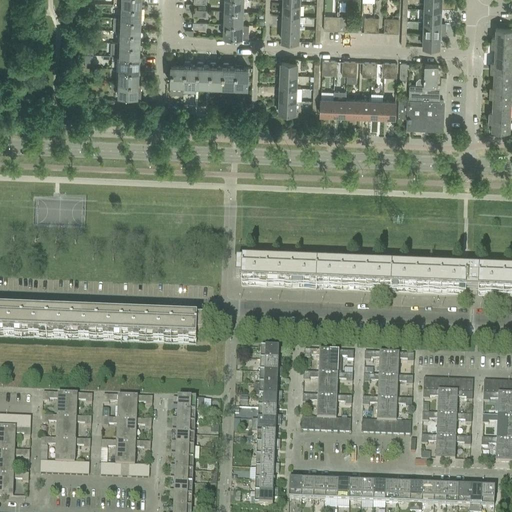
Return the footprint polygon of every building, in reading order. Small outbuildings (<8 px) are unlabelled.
[(225,0),(225,11),(244,11),(244,0),(225,0)] [(425,0),(425,9),(441,9),(441,0),(425,0)] [(284,3),(284,15),(299,16),(300,4),(284,3)] [(123,4),(122,17),(142,18),(145,18),(145,12),(145,5),(142,5),(123,4)] [(425,9),(425,21),(441,22),(441,9),(425,9)] [(225,11),(224,24),(244,24),(244,11),(225,11)] [(284,15),(283,28),(299,28),(299,16),(284,15)] [(89,16),(89,24),(99,24),(99,16),(89,16)] [(339,16),(339,31),(344,31),(352,31),(352,17),(345,16),(339,16)] [(114,17),(113,30),(122,30),(141,30),(141,25),(145,25),(145,18),(142,18),(122,17),(114,17)] [(425,21),(424,34),(440,34),(446,34),(446,26),(445,26),(445,22),(441,22),(425,21)] [(244,24),(224,24),(224,37),(249,38),(250,24),(244,24)] [(299,28),(283,28),(283,40),(298,41),(299,28)] [(493,36),(493,41),(511,41),(511,37),(511,28),(496,28),(496,36),(493,36)] [(122,30),(121,42),(141,43),(141,37),(144,37),(144,31),(141,30),(122,30)] [(440,34),(424,34),(424,46),(440,47),(440,34)] [(493,41),(493,46),(496,46),(495,54),(511,54),(511,45),(511,46),(511,41),(493,41)] [(112,55),(118,55),(140,56),(140,50),(144,50),(144,43),(141,43),(121,42),(112,42),(112,55)] [(492,61),(492,66),(511,67),(511,62),(511,54),(495,54),(495,61),(492,61)] [(118,55),(117,68),(120,68),(140,69),(140,63),(143,63),(143,56),(140,56),(118,55)] [(172,64),(171,93),(183,94),(183,92),(185,64),(179,64),(179,61),(172,60),(172,64)] [(322,75),(330,75),(330,60),(323,60),(322,75)] [(330,60),(330,75),(337,75),(338,60),(330,60)] [(185,64),(183,92),(196,93),(196,84),(197,84),(198,65),(192,65),(192,61),(185,61),(185,64)] [(198,61),(198,65),(197,84),(209,85),(210,65),(204,65),(204,62),(198,61)] [(343,75),(350,76),(351,61),(343,61),(343,75)] [(351,61),(350,76),(357,76),(358,61),(351,61)] [(210,62),(210,65),(209,85),(222,85),(223,66),(217,65),(217,62),(210,62)] [(222,85),(222,87),(235,88),(235,86),(236,66),(230,66),(230,63),(223,62),(223,66),(222,85)] [(282,62),(281,74),(297,75),(297,62),(282,62)] [(235,86),(235,88),(248,89),(248,86),(249,67),(243,67),(243,63),(236,63),(236,66),(235,86)] [(438,86),(439,76),(439,65),(425,64),(425,75),(425,77),(420,77),(416,81),(416,85),(438,86)] [(492,66),(492,71),(495,71),(494,79),(510,79),(511,79),(511,71),(510,71),(511,67),(492,66)] [(120,68),(120,81),(139,82),(139,76),(143,76),(143,69),(140,69),(120,68)] [(281,74),(281,87),(296,88),(297,75),(281,74)] [(311,76),(311,81),(314,81),(314,88),(319,89),(319,76),(314,76),(311,76)] [(491,86),(491,91),(510,92),(510,87),(511,87),(511,82),(511,79),(510,79),(494,79),(494,86),(491,86)] [(120,81),(119,94),(139,95),(142,95),(142,89),(142,82),(139,82),(120,81)] [(410,85),(410,99),(438,100),(438,86),(416,85),(410,85)] [(281,87),(280,99),(296,100),(296,88),(281,87)] [(334,104),(333,114),(346,115),(346,99),(347,91),(335,90),(334,99),(334,104)] [(491,91),(491,96),(494,96),(494,104),(509,104),(511,104),(511,96),(509,96),(510,92),(491,91)] [(321,114),(333,114),(334,104),(334,99),(321,98),(321,114)] [(296,100),(280,99),(280,112),(295,113),(296,100)] [(346,99),(346,115),(358,115),(359,100),(347,99),(346,99)] [(438,100),(410,99),(400,99),(399,117),(409,117),(408,126),(443,127),(444,100),(438,100)] [(359,100),(358,115),(370,116),(371,100),(359,100)] [(370,116),(383,117),(384,101),(371,100),(370,116)] [(384,101),(383,117),(396,117),(396,107),(396,104),(397,101),(384,101)] [(183,105),(183,111),(196,112),(196,107),(196,104),(183,103),(183,105)] [(490,111),(490,116),(509,117),(509,113),(511,113),(511,104),(509,104),(494,104),(493,104),(493,111),(490,111)] [(490,116),(490,122),(493,122),(492,129),(510,130),(511,121),(509,121),(509,117),(490,116)] [(242,279),(241,286),(511,296),(511,274),(466,273),(362,268),(236,263),(235,279),(242,279)] [(203,321),(0,312),(0,338),(196,346),(196,336),(202,336),(203,321)] [(260,349),(260,362),(278,362),(278,355),(283,355),(284,350),(260,349)] [(318,374),(328,375),(329,352),(304,351),(304,359),(310,360),(310,357),(319,357),(318,374)] [(329,352),(328,375),(337,375),(341,375),(341,358),(347,359),(346,361),(353,361),(353,353),(329,352)] [(378,377),(388,377),(389,355),(364,354),(364,362),(370,362),(370,359),(379,360),(378,377)] [(388,377),(397,377),(398,361),(407,361),(407,363),(413,364),(413,356),(389,355),(388,377)] [(260,362),(259,374),(283,375),(283,370),(278,370),(278,362),(260,362)] [(259,374),(259,386),(277,386),(278,379),(282,379),(283,375),(259,374)] [(317,397),(327,397),(328,375),(318,374),(303,374),(303,382),(309,382),(309,380),(318,380),(317,397)] [(327,397),(337,398),(337,381),(346,381),(345,384),(352,384),(352,376),(337,375),(328,375),(327,397)] [(377,399),(387,400),(388,377),(378,377),(373,376),(363,376),(363,384),(369,385),(369,382),(378,383),(377,399)] [(387,400),(396,400),(397,383),(406,384),(406,386),(412,386),(412,378),(397,377),(388,377),(387,400)] [(254,386),(253,398),(259,398),(282,399),(282,394),(277,394),(277,386),(259,386),(254,386)] [(437,398),(437,415),(446,416),(448,392),(441,392),(435,392),(429,392),(423,391),(423,400),(429,400),(429,398),(437,398)] [(448,392),(446,416),(456,416),(457,399),(466,399),(465,402),(472,402),(472,393),(466,393),(460,393),(454,393),(448,392)] [(498,401),(497,418),(507,418),(508,394),(502,394),(495,394),(489,394),(483,393),(483,402),(489,403),(489,400),(498,401)] [(57,418),(66,418),(67,395),(42,394),(42,403),(49,403),(49,400),(57,401),(57,418)] [(66,418),(76,418),(76,402),(85,402),(85,404),(91,405),(92,396),(67,395),(66,418)] [(320,420),(326,421),(327,397),(317,397),(302,396),(302,404),(308,405),(308,402),(317,403),(316,420),(320,420)] [(117,420),(126,420),(127,398),(102,397),(102,405),(109,405),(109,403),(117,403),(117,420)] [(326,421),(332,421),(336,421),(336,404),(345,404),(345,406),(351,407),(351,398),(337,398),(327,397),(326,421)] [(126,420),(136,421),(136,404),(145,404),(145,407),(151,407),(152,399),(127,398),(126,420)] [(259,398),(258,410),(276,410),(277,403),(282,403),(282,399),(259,398)] [(380,423),(386,423),(387,400),(377,399),(362,399),(362,407),(368,407),(369,405),(377,405),(377,422),(377,423),(380,423)] [(173,400),(172,405),(177,405),(177,412),(195,413),(202,413),(203,401),(196,401),(173,400)] [(386,423),(392,423),(396,423),(396,406),(405,406),(405,409),(411,409),(412,401),(396,400),(387,400),(386,423)] [(258,410),(258,422),(281,423),(281,418),(276,418),(276,410),(258,410)] [(172,419),(172,424),(195,425),(195,413),(177,412),(177,420),(172,419)] [(436,421),(436,438),(445,438),(446,416),(437,415),(422,415),(422,423),(428,423),(428,421),(436,421)] [(446,416),(445,438),(455,438),(456,422),(465,422),(464,424),(471,425),(471,417),(456,416),(446,416)] [(56,440),(65,440),(66,418),(57,418),(41,417),(41,425),(48,426),(48,423),(56,423),(56,440)] [(497,423),(496,440),(506,440),(507,418),(497,418),(482,417),(482,425),(488,425),(488,423),(497,423)] [(65,440),(75,441),(76,424),(84,424),(84,427),(90,427),(91,419),(76,418),(66,418),(65,440)] [(116,443),(125,443),(126,420),(117,420),(102,419),(101,428),(108,428),(108,425),(116,426),(116,443)] [(125,443),(135,443),(135,426),(144,427),(144,430),(150,430),(151,421),(136,421),(126,420),(125,443)] [(252,421),(251,434),(257,434),(275,435),(276,427),(281,427),(281,423),(258,422),(252,421)] [(176,429),(176,436),(194,437),(195,425),(172,424),(171,429),(176,429)] [(5,429),(5,451),(14,452),(15,435),(23,435),(23,438),(30,438),(30,430),(24,430),(18,430),(12,430),(5,429)] [(257,434),(257,446),(280,447),(280,442),(275,442),(275,435),(257,434)] [(171,443),(171,448),(194,449),(194,437),(176,436),(176,444),(171,443)] [(435,461),(444,461),(445,438),(436,438),(421,437),(421,445),(427,446),(427,443),(435,443),(435,461)] [(445,438),(444,461),(454,461),(455,444),(464,444),(463,447),(470,447),(470,439),(455,438),(445,438)] [(58,463),(64,464),(65,440),(56,440),(41,439),(40,448),(47,448),(47,445),(55,446),(55,463),(58,463)] [(495,463),(505,464),(506,440),(496,440),(481,439),(481,448),(487,448),(487,445),(496,446),(495,463)] [(64,464),(70,464),(74,464),(75,447),(83,447),(83,450),(89,450),(90,441),(75,441),(65,440),(64,464)] [(118,466),(124,466),(125,443),(116,443),(101,442),(100,450),(107,451),(107,448),(115,448),(115,466),(118,466)] [(124,466),(130,466),(134,467),(135,449),(143,449),(143,452),(149,452),(150,444),(135,443),(125,443),(124,466)] [(257,446),(256,458),(274,459),(275,452),(280,452),(280,447),(257,446)] [(175,453),(175,460),(193,461),(194,449),(171,448),(170,453),(175,453)] [(5,451),(4,474),(13,474),(14,458),(22,458),(22,461),(29,461),(29,452),(14,452),(5,451)] [(256,458),(256,470),(279,471),(279,466),(274,466),(274,459),(256,458)] [(170,467),(170,472),(193,473),(193,461),(175,460),(175,468),(170,467)] [(118,478),(130,478),(130,466),(124,466),(118,466),(118,478)] [(256,470),(255,482),(273,483),(274,476),(279,476),(279,471),(256,470)] [(174,477),(174,484),(192,485),(193,473),(170,472),(169,477),(174,477)] [(4,474),(3,497),(12,498),(13,480),(22,481),(21,483),(28,483),(28,475),(13,474),(4,474)] [(289,500),(301,501),(301,482),(294,482),(294,477),(289,477),(289,500)] [(301,501),(313,501),(314,478),(309,478),(309,483),(301,482),(301,501)] [(313,501),(325,502),(325,483),(318,483),(318,478),(314,478),(313,501)] [(325,502),(337,502),(337,479),(333,479),(333,484),(325,483),(325,502)] [(337,502),(336,508),(348,508),(349,502),(349,484),(342,484),(342,479),(337,479),(337,502)] [(349,502),(361,503),(362,480),(357,480),(357,485),(349,484),(349,502)] [(361,503),(373,503),(374,485),(366,485),(366,480),(362,480),(361,503)] [(373,503),(373,509),(385,510),(385,504),(386,481),(381,480),(381,486),(374,485),(373,503)] [(385,504),(397,504),(398,486),(390,486),(390,481),(386,481),(385,504)] [(397,504),(409,505),(410,482),(406,481),(405,487),(398,486),(397,504)] [(255,482),(255,494),(278,495),(278,490),(273,490),(273,483),(255,482)] [(409,505),(408,511),(420,511),(421,505),(422,487),(415,487),(415,482),(410,482),(409,505)] [(421,505),(433,506),(434,483),(429,482),(429,487),(422,487),(421,505)] [(433,506),(445,506),(446,488),(439,488),(439,483),(434,483),(433,506)] [(445,506),(457,507),(458,484),(453,483),(453,488),(446,488),(445,506)] [(169,492),(169,497),(192,498),(192,485),(174,484),(174,492),(169,492)] [(457,507),(469,507),(470,489),(463,489),(463,484),(458,484),(457,507)] [(469,511),(481,511),(481,508),(482,485),(477,484),(477,489),(470,489),(469,507),(469,511)] [(482,485),(481,508),(494,508),(494,490),(487,490),(487,485),(482,485)] [(278,495),(255,494),(254,506),(273,507),(273,500),(278,500),(278,495)] [(173,501),(173,509),(191,509),(192,498),(169,497),(168,501),(173,501)]
